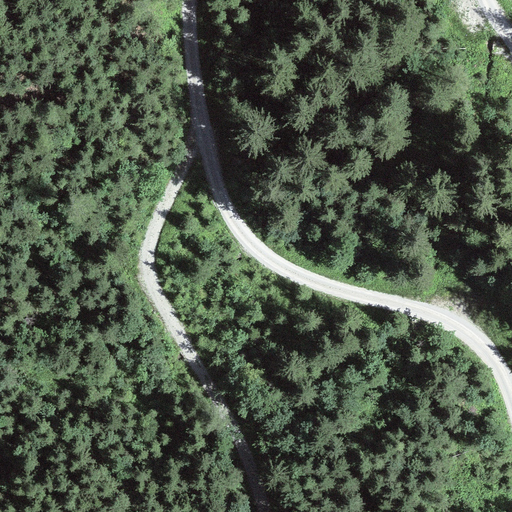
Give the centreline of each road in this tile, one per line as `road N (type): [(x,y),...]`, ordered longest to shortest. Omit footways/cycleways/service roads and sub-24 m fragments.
road 1 (track): [(511,416),(489,357),(426,309),(276,264),(223,207),(199,136),(188,0)]
road 2 (track): [(260,511),(247,447),(153,297),(148,233),(199,136)]
